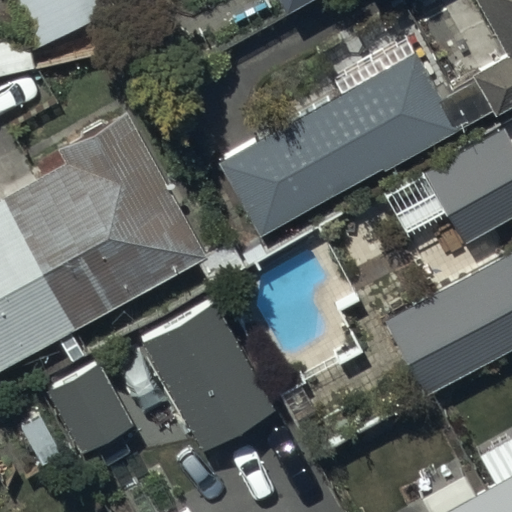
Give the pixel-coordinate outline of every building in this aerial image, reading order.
[(10,0),(31,38),(106,0),(10,0)] [(511,0),(480,0),(502,39),(464,59),(483,94),(511,78),(511,0)] [(483,94),(464,59),(422,82),(401,45),(212,147),(252,220),(483,94)] [(0,356),(199,246),(123,110),(68,140),(76,154),(0,196),(0,356)] [(511,153),(495,121),(424,159),(459,224),(511,195),(511,153)] [(511,251),(504,238),(380,307),(421,380),(511,329),(511,251)] [(201,293),(135,329),(194,435),(260,398),(201,293)] [(93,355),(46,380),(78,439),(125,414),(93,355)] [(511,511),(511,468),(483,485),(497,511),(511,511)] [(497,511),(483,485),(434,511),(497,511)]
